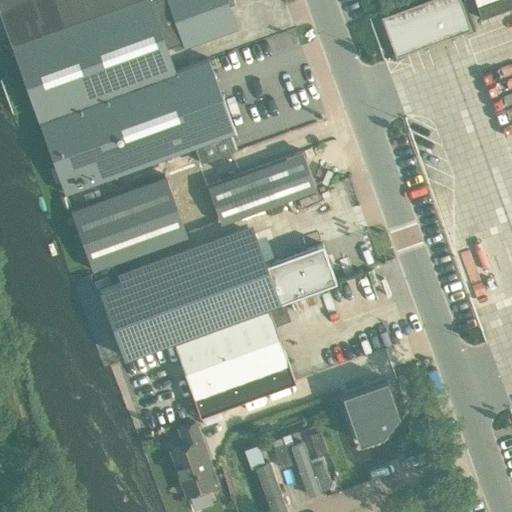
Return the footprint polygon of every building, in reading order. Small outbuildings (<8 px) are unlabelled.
[(27,0),(0,0),(0,11),(10,40),(39,30),(27,0)] [(135,0),(12,45),(39,120),(175,70),(167,47),(182,42),(184,46),(237,27),(226,0),(135,0)] [(27,0),(39,30),(67,20),(59,0),(27,0)] [(59,0),(67,20),(121,0),(59,0)] [(461,0),(419,0),(380,14),(395,55),(471,27),(461,0)] [(175,70),(39,120),(64,191),(194,145),(200,161),(200,162),(235,149),(229,132),(235,130),(209,58),(175,70)] [(207,184),(173,197),(186,234),(221,222),(315,188),(313,184),(315,183),(313,180),(302,150),(289,154),(285,154),(285,156),(207,184)] [(92,268),(186,234),(165,174),(71,208),(92,268)] [(315,192),(298,198),(301,208),(319,202),(315,192)] [(130,261),(94,274),(124,357),(161,343),(159,340),(165,338),(166,341),(335,280),(334,276),(322,242),(265,263),(259,246),(274,241),(269,227),(142,274),(143,277),(137,279),(130,261)] [(284,303),(175,343),(193,395),(262,370),(269,389),(294,380),(272,319),(288,313),(284,303)] [(386,377),(341,392),(358,441),(382,433),(398,411),(386,377)] [(210,466),(200,438),(194,421),(179,426),(185,443),(171,448),(186,493),(212,484),(206,467),(210,466)] [(320,430),(309,434),(316,454),(326,450),(320,430)] [(322,489),(304,441),(291,445),(310,494),(322,489)] [(284,443),(273,446),(280,466),(291,463),(284,443)] [(290,511),(271,459),(256,465),(271,511),(290,511)] [(396,511),(390,495),(360,506),(361,511),(396,511)]
